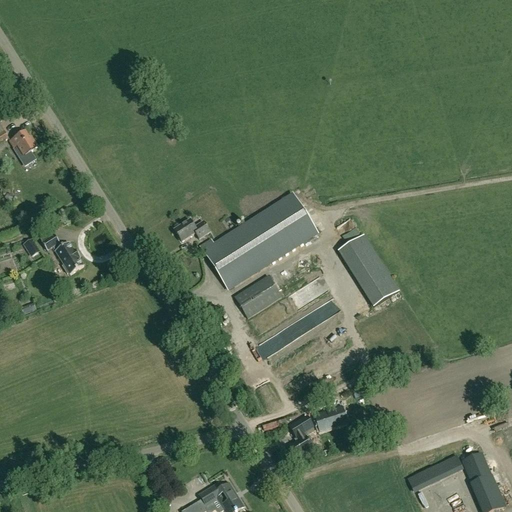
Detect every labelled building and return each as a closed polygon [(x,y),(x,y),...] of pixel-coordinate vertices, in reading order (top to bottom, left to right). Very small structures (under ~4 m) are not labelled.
[(25,134),(10,144),(14,151),(18,149),(23,157),(20,159),(25,167),(34,161),(30,154),(32,152),(37,149),(31,139),(29,140),(25,134)] [(227,291),(317,234),(293,197),(204,254),(227,291)] [(194,229),(190,222),(174,232),(181,244),(195,235),(199,241),(210,234),(203,223),(194,229)] [(67,275),(69,274),(70,277),(84,268),(79,260),(81,259),(76,252),(74,253),(69,245),(61,250),(58,246),(60,245),(55,237),(42,245),(47,253),(53,249),(56,253),(55,253),(64,267),(63,268),(67,275)] [(364,237),(338,254),(344,264),(370,247),(364,237)] [(32,258),(39,253),(32,242),(24,247),(32,258)] [(3,261),(5,267),(15,263),(13,257),(3,261)] [(248,320),(281,299),(268,278),(235,300),(248,320)] [(31,298),(22,303),(26,312),(36,307),(31,298)] [(229,337),(236,334),(233,327),(226,331),(229,337)] [(346,358),(341,360),(345,369),(350,367),(346,358)] [(319,434),(346,427),(342,410),(314,418),(319,434)] [(315,450),(306,434),(315,428),(308,417),(290,428),(297,439),(298,438),(300,442),(289,448),(297,461),(299,460),(300,461),(304,459),(303,458),(313,451),(315,450)] [(426,436),(427,441),(440,438),(439,433),(426,436)] [(482,511),(498,511),(505,509),(482,456),(462,464),(482,511)] [(414,496),(463,472),(456,457),(407,481),(414,496)] [(219,486),(199,498),(202,503),(206,509),(207,511),(239,511),(244,509),(230,486),(222,491),(219,486)]
